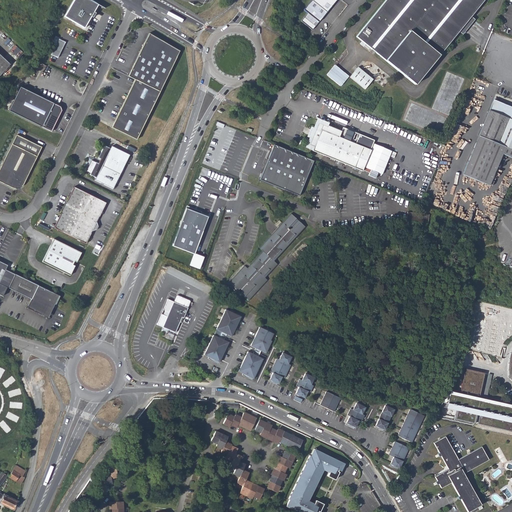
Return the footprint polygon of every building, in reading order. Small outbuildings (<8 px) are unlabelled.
[(90,0),(72,0),(63,17),(83,29),(90,17),(92,18),(95,13),(93,12),(98,4),(90,0)] [(335,0),(310,0),(311,0),(303,10),(307,13),(301,22),(312,30),(315,26),(313,24),(316,20),(318,22),(335,0)] [(482,0),(384,0),(356,36),(415,84),(459,29),(470,15),(482,0)] [(459,29),(462,32),(473,17),(470,15),(459,29)] [(180,51),(149,34),(128,76),(135,79),(111,127),(136,140),(180,51)] [(64,42),(58,39),(50,55),(57,58),(64,42)] [(329,75),(341,85),(348,76),(336,66),(329,75)] [(349,77),(364,89),(372,79),(357,67),(349,77)] [(59,106),(19,87),(7,110),(51,131),(61,110),(59,106)] [(502,154),(511,157),(511,107),(494,100),(463,174),(489,186),(502,154)] [(381,174),(391,151),(373,144),(371,150),(339,137),(342,131),(318,121),(314,131),(311,130),(309,135),(311,136),(307,146),(314,148),(313,150),(362,171),(364,167),(381,174)] [(0,167),(0,181),(11,187),(13,188),(16,188),(19,187),(21,186),(23,184),(24,182),(41,147),(16,135),(0,167)] [(109,146),(103,143),(99,149),(99,152),(99,154),(99,156),(98,158),(98,159),(97,160),(96,162),(96,163),(90,160),(85,169),(90,171),(89,172),(95,175),(94,177),(111,186),(127,152),(110,143),(109,146)] [(259,179),(299,195),(313,160),(273,144),(259,179)] [(73,185),(53,226),(84,242),(104,201),(73,185)] [(187,208),(173,246),(194,254),(209,216),(187,208)] [(406,220),(428,222),(429,212),(407,211),(406,220)] [(291,215),(260,249),(263,252),(248,268),(245,266),(230,283),(238,291),(240,289),(243,291),(241,294),(248,301),(267,280),(265,278),(278,264),(274,261),(305,227),(291,215)] [(51,238),(40,259),(68,273),(72,265),(70,264),(72,260),(74,261),(79,252),(51,238)] [(7,263),(0,259),(0,293),(1,294),(6,285),(30,297),(25,307),(40,314),(43,310),(48,312),(57,294),(5,268),(7,263)] [(172,301),(161,327),(164,328),(165,328),(166,328),(167,327),(171,328),(171,329),(171,330),(172,331),(172,332),(173,332),(180,317),(182,318),(189,302),(188,300),(176,295),(174,295),(172,301)] [(230,311),(225,309),(216,329),(217,330),(214,335),(213,335),(204,355),(209,357),(209,358),(212,359),(213,359),(219,362),(229,342),(222,339),(222,338),(220,337),(220,338),(218,337),(221,331),(222,332),(224,334),(225,333),(231,336),(241,316),(234,313),(230,311)] [(259,327),(250,346),(257,349),(259,350),(266,353),(272,341),(270,340),(273,333),(268,331),(269,331),(266,329),(266,330),(259,327)] [(248,351),(238,371),(253,379),(263,359),(256,356),(257,355),(254,354),(254,355),(248,351)] [(279,359),(277,358),(270,371),(273,373),(269,379),(270,380),(269,380),(272,381),(278,384),(282,377),(284,378),(291,365),(288,364),(291,357),(285,354),(285,353),(283,352),(282,352),(279,359)] [(478,424),(511,431),(511,404),(480,398),(486,374),(467,369),(462,392),(450,390),(443,402),(459,405),(458,410),(456,419),(475,423),(477,414),(480,415),(478,424)] [(300,379),(296,386),(299,387),(295,394),(296,394),(295,394),(298,395),(304,398),(308,391),(310,392),(313,385),(311,384),(314,377),(311,376),(312,375),(309,373),(308,374),(306,373),(305,373),(302,380),(300,379)] [(484,397),(488,398),(493,374),(489,373),(484,397)] [(340,398),(326,391),(320,405),(334,411),(340,398)] [(351,408),(347,415),(349,416),(346,423),(346,424),(348,425),(348,424),(355,428),(358,421),(361,422),(364,415),(362,414),(365,407),(359,404),(357,402),(357,403),(356,403),(353,409),(351,408)] [(459,405),(443,402),(440,406),(458,410),(459,405)] [(384,430),(394,409),(388,406),(386,405),(385,405),(375,425),(376,426),(375,426),(378,427),(384,430)] [(424,416),(410,409),(397,435),(402,438),(406,440),(407,440),(411,442),(424,416)] [(233,417),(227,415),(223,424),(229,427),(230,425),(236,428),(237,426),(250,432),(255,422),(241,416),(240,418),(234,415),(233,417)] [(258,420),(254,430),(260,433),(259,435),(277,444),(279,441),(297,450),(302,440),(277,428),(276,431),(270,428),(271,426),(258,420)] [(259,499),(264,489),(245,480),(248,474),(242,471),(245,465),(238,462),(241,458),(234,455),(237,450),(230,447),(231,446),(225,443),(227,438),(215,433),(210,442),(216,445),(215,447),(222,450),(220,453),(226,456),(225,459),(231,462),(229,466),(235,469),(233,474),(239,477),(237,482),(243,485),(240,492),(252,498),(253,496),(259,499)] [(451,483),(468,511),(481,505),(464,474),(489,460),(482,446),(458,459),(445,436),(434,442),(448,469),(435,477),(441,488),(451,483)] [(400,444),(395,441),(388,455),(393,457),(390,464),(392,465),(399,468),(409,448),(403,445),(401,443),(400,444)] [(310,456),(309,455),(288,499),(289,499),(286,507),(296,511),(317,511),(318,511),(319,511),(323,504),(315,500),(314,504),(308,501),(323,470),(329,472),(327,476),(335,480),(338,472),(337,471),(338,470),(340,471),(344,463),(314,449),(310,456)] [(288,469),(294,456),(284,451),(281,457),(279,456),(270,474),(271,475),(269,481),(270,482),(267,488),(277,493),(280,487),(279,486),(281,480),(283,480),(286,474),(283,473),(286,468),(288,469)] [(0,502),(13,509),(17,501),(4,495),(0,492),(0,485),(7,475),(9,476),(9,477),(16,481),(16,480),(21,483),(24,477),(23,476),(25,471),(15,465),(11,471),(6,469),(4,472),(2,471),(0,473),(0,502)] [(118,477),(116,467),(109,469),(111,474),(104,476),(105,482),(99,483),(101,494),(108,492),(106,486),(113,485),(112,479),(118,477)] [(123,511),(123,502),(110,503),(111,510),(113,510),(113,511),(123,511)]
